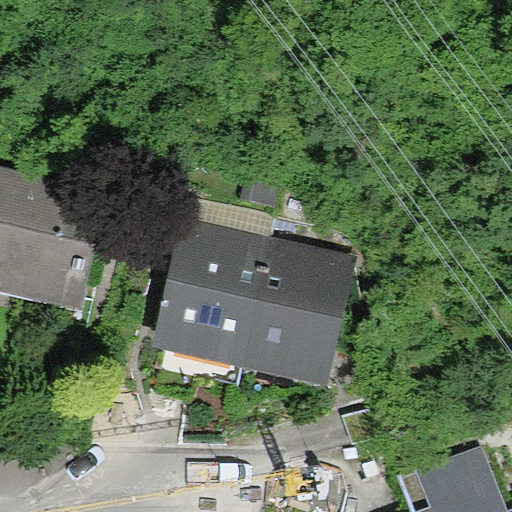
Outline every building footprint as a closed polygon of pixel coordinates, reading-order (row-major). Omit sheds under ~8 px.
[(47,170),(0,160),(0,268),(78,284),(95,202),(43,192),(47,170)] [(243,338),(267,231),(184,213),(161,320),(198,328),(243,338)] [(267,231),(243,338),(327,357),(350,249),(267,231)] [(186,384),(198,328),(161,320),(148,376),(186,384)] [(59,361),(0,346),(0,420),(42,431),(59,361)] [(403,381),(354,395),(363,427),(412,412),(403,381)] [(425,500),(387,511),(511,511),(511,494),(491,501),(471,440),(412,459),(425,500)]
